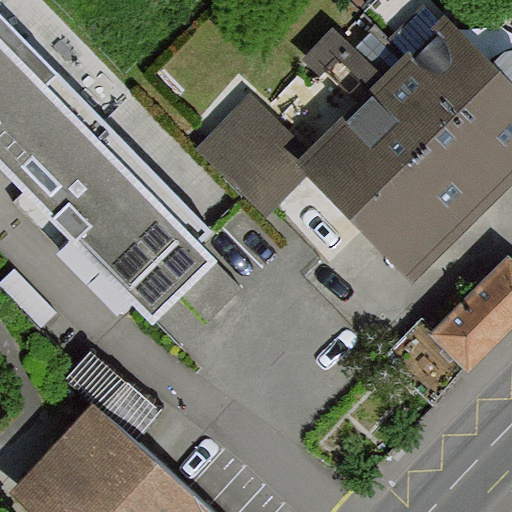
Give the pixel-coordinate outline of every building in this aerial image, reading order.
[(204,222),(0,11),(0,178),(125,306),(204,222)] [(452,25),(413,63),(510,161),(511,159),(511,85),(493,67),(452,25)] [(390,85),(335,32),(308,60),(325,75),(364,113),(390,85)] [(511,53),(507,53),(493,67),(511,85),(511,53)] [(316,161),(307,170),(402,267),(510,161),(413,63),(390,85),(364,113),(316,161)] [(364,113),(325,75),(285,114),(297,125),(289,134),(316,161),(364,113)] [(282,140),(252,113),(218,148),(248,177),(282,140)] [(511,261),(510,260),(432,338),(471,376),(511,334),(511,261)] [(217,511),(97,403),(16,491),(37,511),(217,511)]
